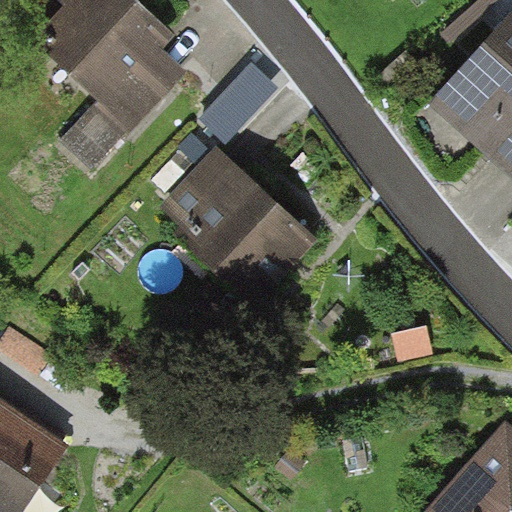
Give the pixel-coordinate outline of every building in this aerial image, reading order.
[(217,51),(152,0),(65,0),(35,39),(107,96),(65,149),(110,185),(217,51)] [(511,43),(461,109),(511,148),(511,43)] [(259,54),(207,113),(240,143),(292,84),(259,54)] [(340,222),(240,144),(190,207),(290,286),(340,222)] [(29,511),(66,459),(0,413),(0,511),(29,511)] [(511,511),(511,439),(453,511),(511,511)]
